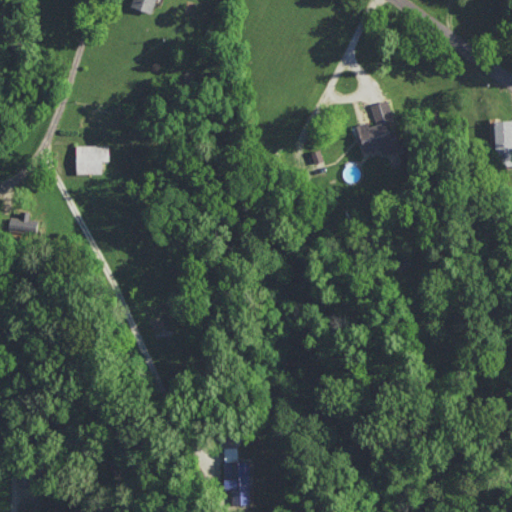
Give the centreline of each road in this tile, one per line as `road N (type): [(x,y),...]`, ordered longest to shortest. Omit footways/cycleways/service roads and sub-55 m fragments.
road 1 (residential): [(210,474),(45,145)]
road 2 (residential): [(0,188),(34,166),(102,0)]
road 3 (residential): [(285,161),(385,0)]
road 4 (tertiary): [(511,90),(389,0)]
